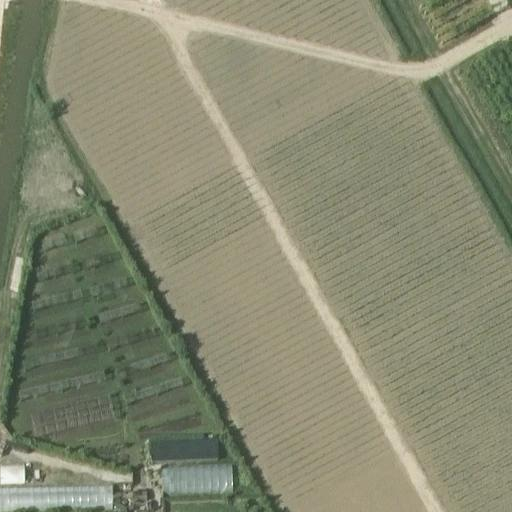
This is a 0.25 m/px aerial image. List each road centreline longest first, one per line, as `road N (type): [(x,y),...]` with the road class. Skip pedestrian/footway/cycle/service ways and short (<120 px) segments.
road 1 (track): [(160,19),(436,511)]
road 2 (track): [(71,0),(413,73),(511,22)]
